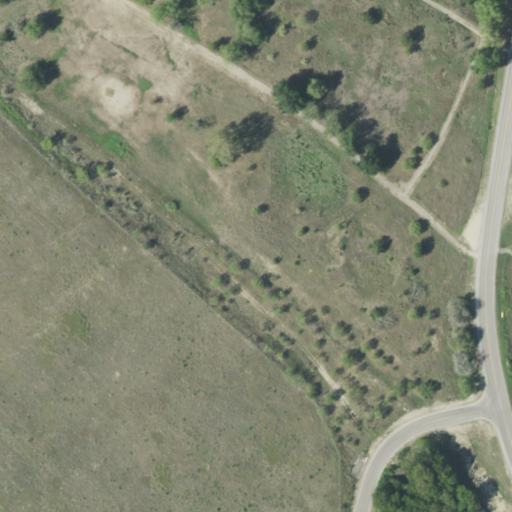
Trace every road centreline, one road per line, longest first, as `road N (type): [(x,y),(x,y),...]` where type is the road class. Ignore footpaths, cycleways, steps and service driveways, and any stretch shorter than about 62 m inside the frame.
road 1 (residential): [(511,79),(484,300),(511,445)]
road 2 (residential): [(359,511),(381,454),(408,429),(499,407)]
